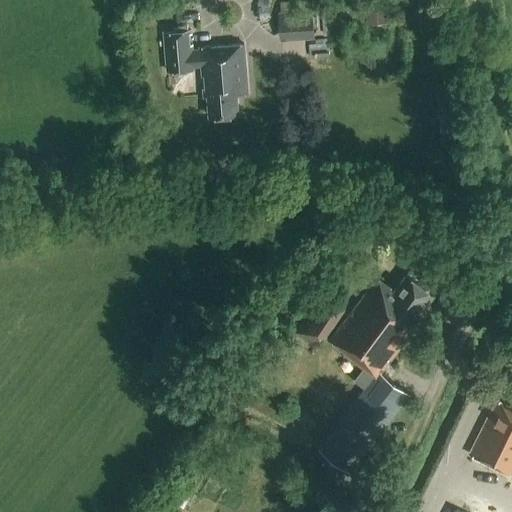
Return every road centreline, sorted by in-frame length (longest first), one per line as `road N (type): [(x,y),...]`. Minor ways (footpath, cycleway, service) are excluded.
road 1 (unclassified): [(0,197),(175,179),(313,184),(429,215),(511,270)]
road 2 (track): [(375,511),(496,258)]
